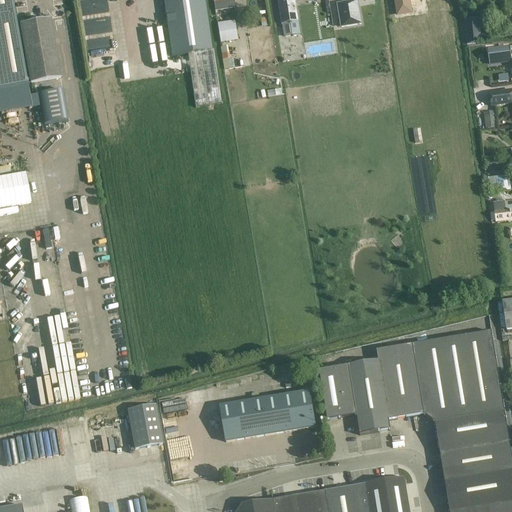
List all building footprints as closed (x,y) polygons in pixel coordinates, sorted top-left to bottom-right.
[(0,0),(0,89),(28,85),(28,84),(30,84),(22,34),(20,25),(17,25),(12,0),(0,0)] [(212,51),(204,0),(171,0),(164,1),(172,57),(212,51)] [(213,0),(215,11),(222,10),(235,7),(233,0),(213,0)] [(278,0),(283,25),(298,22),(294,0),(278,0)] [(348,0),(349,2),(337,4),(341,29),(362,25),(358,1),(357,1),(357,0),(348,0)] [(268,18),(261,19),(262,27),(270,26),(268,18)] [(20,25),(22,34),(30,84),(61,79),(50,19),(20,25)] [(479,19),(464,21),(466,46),(482,44),(479,19)] [(237,41),(235,32),(234,21),(217,24),(220,44),(237,41)] [(222,55),(224,69),(230,69),(229,59),(230,59),(229,54),(222,55)] [(196,108),(221,104),(215,56),(201,58),(202,64),(190,66),(196,108)] [(63,90),(38,94),(44,125),(68,120),(63,90)] [(492,107),(511,104),(511,105),(511,94),(511,91),(490,94),(492,107)] [(486,130),(496,129),(494,117),(484,118),(486,130)] [(491,195),(510,191),(508,173),(502,174),(502,177),(497,178),(496,169),(500,168),(498,158),(485,160),(491,195)] [(25,173),(0,177),(0,208),(30,203),(25,173)] [(511,201),(494,204),(497,224),(511,222),(511,201)] [(389,240),(396,249),(404,243),(398,234),(389,240)] [(511,301),(503,303),(507,331),(511,330),(511,301)] [(424,416),(428,419),(504,407),(492,335),(377,352),(379,362),(346,367),(354,417),(357,417),(360,436),(391,431),(389,421),(424,416)] [(346,367),(319,372),(326,412),(327,421),(354,417),(346,367)] [(220,407),(224,433),(226,443),(316,428),(310,392),(220,407)] [(155,406),(127,411),(134,451),(163,445),(155,406)] [(428,419),(435,424),(439,449),(509,437),(504,407),(428,419)] [(84,428),(86,453),(113,450),(110,426),(84,428)] [(0,465),(70,454),(65,429),(0,439),(0,465)] [(439,449),(444,480),(511,468),(511,455),(509,437),(439,449)] [(511,468),(444,480),(449,511),(511,500),(511,468)] [(366,511),(410,511),(405,479),(363,486),(366,511)] [(182,486),(182,496),(198,497),(198,486),(182,486)] [(324,492),(327,511),(366,511),(363,486),(324,492)] [(17,511),(38,511),(25,492),(10,502),(17,511)] [(296,511),(327,511),(324,492),(294,498),(296,511)] [(263,503),(264,511),(296,511),(294,498),(263,503)] [(511,511),(511,500),(449,511),(511,511)] [(264,511),(263,503),(243,506),(238,511),(264,511)]
